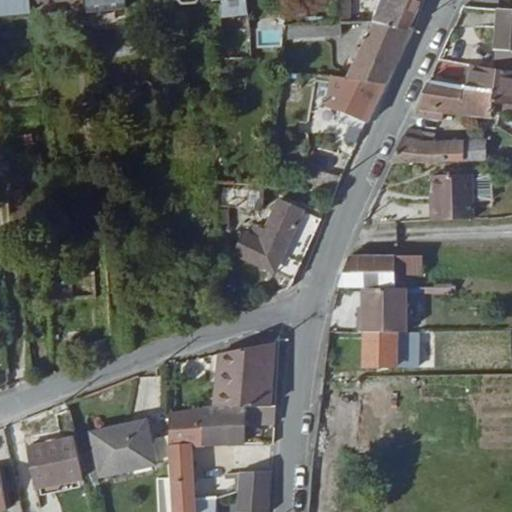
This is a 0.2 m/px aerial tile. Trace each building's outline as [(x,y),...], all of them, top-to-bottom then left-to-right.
[(32,0),(0,0),(0,13),(34,11),(33,1),(32,0)] [(127,0),(89,0),(90,11),(127,7),(127,0)] [(378,0),(374,16),(409,26),(419,0),(378,0)] [(511,48),(511,8),(497,7),(494,47),(511,48)] [(365,33),(346,78),(388,82),(412,27),(409,26),(374,16),(339,19),(340,35),(365,33)] [(321,21),(285,24),(284,40),(322,36),(321,21)] [(284,40),(285,24),(250,27),(252,43),(284,40)] [(511,74),(472,66),(468,87),(494,93),(511,96),(511,74)] [(388,82),(346,78),(331,76),(327,106),(365,120),(368,121),(388,82)] [(492,114),(494,93),(468,87),(430,79),(418,105),(421,106),(416,115),(444,118),(445,109),(492,114)] [(409,127),(393,160),(466,158),(463,141),(421,141),(424,134),(409,127)] [(474,142),(487,142),(485,129),(475,129),(474,142)] [(463,141),(466,158),(489,157),(487,142),(474,142),(463,141)] [(428,197),(429,215),(470,212),(468,167),(432,169),(433,187),(433,197),(428,197)] [(303,190),(331,193),(333,193),(339,179),(306,169),(304,180),(303,190)] [(10,185),(12,201),(15,225),(29,224),(25,183),(10,185)] [(263,209),(265,191),(226,186),(224,205),(263,209)] [(233,255),(270,271),(277,254),(283,257),(299,265),(319,221),(277,201),(260,240),(243,233),(233,255)] [(339,281),(363,281),(397,281),(397,268),(424,267),(425,251),(349,252),(339,281)] [(276,273),(283,257),(277,254),(270,271),(276,273)] [(358,312),(358,325),(363,325),(405,324),(405,281),(397,281),(363,281),(363,299),(363,307),(358,312)] [(183,300),(189,326),(222,314),(221,285),(183,300)] [(419,324),(405,324),(363,325),(363,359),(419,358),(419,324)] [(204,351),(207,384),(208,402),(262,399),(261,385),(259,337),(204,351)] [(383,388),(363,386),(359,426),(379,428),(383,388)] [(268,399),(262,399),(208,402),(198,403),(199,437),(236,437),(236,417),(267,417),(267,414),(267,406),(268,399)] [(325,511),(329,448),(340,449),(343,402),(316,401),(310,511),(325,511)] [(199,437),(198,403),(165,405),(166,429),(183,430),(186,433),(186,439),(199,437)] [(142,421),(89,430),(96,470),(148,462),(142,421)] [(210,511),(215,488),(187,495),(186,439),(186,433),(183,430),(166,429),(167,471),(168,510),(182,510),(182,511),(210,511)] [(36,482),(81,471),(71,432),(26,443),(36,482)] [(0,459),(0,503),(9,501),(0,459)] [(234,509),(264,506),(266,464),(235,466),(235,483),(234,509)]
